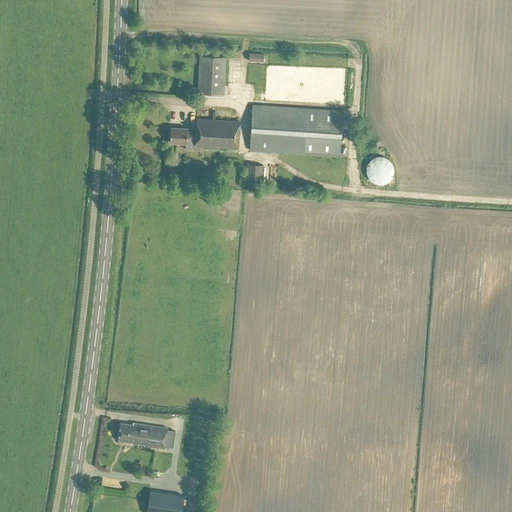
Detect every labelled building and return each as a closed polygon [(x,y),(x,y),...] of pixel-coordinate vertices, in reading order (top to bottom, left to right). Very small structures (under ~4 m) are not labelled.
[(223,94),(225,57),(199,56),(198,93),(223,94)] [(342,111),(253,105),(250,150),(339,156),(342,111)] [(238,148),(240,121),(196,119),(195,132),(187,131),(187,128),(170,127),(170,142),(186,143),(185,149),(195,150),(195,146),(237,148),(238,148)] [(375,157),(372,159),(369,162),(367,166),(366,170),(367,174),(369,178),(372,181),(375,183),(380,184),(384,183),(388,181),(391,178),(393,174),(393,170),(393,166),(391,162),(388,159),(384,157),(380,156),(375,157)] [(263,165),(247,164),(246,180),(262,181),(263,165)] [(122,423),(121,427),(119,441),(132,443),(132,444),(164,448),(164,446),(176,448),(175,456),(200,460),(204,428),(179,425),(178,432),(167,430),(167,427),(133,422),(132,425),(122,423)] [(152,469),(165,471),(167,455),(154,453),(152,469)] [(146,511),(180,511),(183,496),(150,490),(146,511)]
